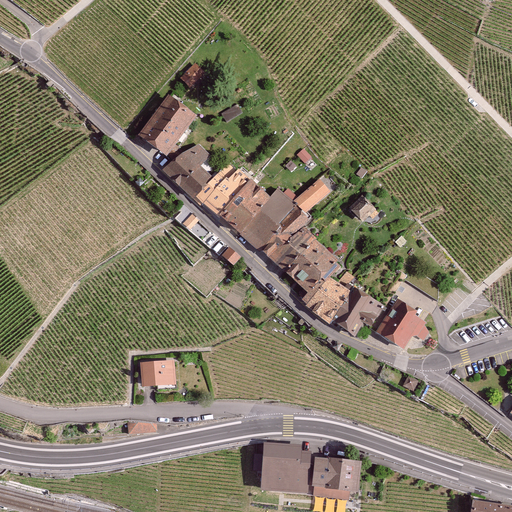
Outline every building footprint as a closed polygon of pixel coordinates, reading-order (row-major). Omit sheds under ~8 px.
[(191,87),(207,71),(196,61),(180,77),(191,87)] [(138,136),(168,158),(199,116),(169,94),(138,136)] [(200,142),(164,170),(195,200),(198,197),(216,179),(202,166),(213,154),(200,142)] [(300,154),(306,163),(311,160),(305,151),(300,154)] [(218,217),(253,181),(232,161),(216,179),(198,197),(218,217)] [(306,214),(331,192),(320,179),(295,201),(306,214)] [(253,181),(218,217),(240,237),(241,235),(271,197),(253,181)] [(271,197),(241,235),(260,253),(261,250),(277,230),(296,206),(297,204),(279,187),(271,197)] [(364,221),(377,208),(365,197),(352,210),(364,221)] [(305,227),(311,221),(298,208),(296,206),(277,230),(289,242),(305,227)] [(288,274),(317,241),(319,239),(305,227),(289,242),(271,259),(288,274)] [(277,230),(261,250),(271,259),(289,242),(277,230)] [(320,293),(333,279),(345,266),(317,241),(288,274),(287,276),(310,296),(316,290),(320,293)] [(234,268),(241,258),(230,249),(222,258),(234,268)] [(334,323),(352,293),(345,288),(333,279),(320,293),(309,306),(332,326),(334,323)] [(373,330),(387,307),(348,283),(345,288),(352,293),(334,323),(358,338),(366,325),(373,330)] [(304,302),(309,306),(320,293),(316,290),(310,296),(304,302)] [(413,339),(419,338),(424,340),(429,332),(425,329),(428,324),(418,318),(421,314),(399,300),(377,333),(405,351),(413,339)] [(143,393),(178,392),(176,366),(142,368),(143,393)] [(157,428),(127,426),(130,438),(159,436),(157,428)] [(261,493),(309,496),(312,457),(302,456),(303,451),(265,448),(264,462),(255,462),(254,474),(263,475),(261,493)] [(358,499),(361,468),(315,464),(312,495),(358,499)]
